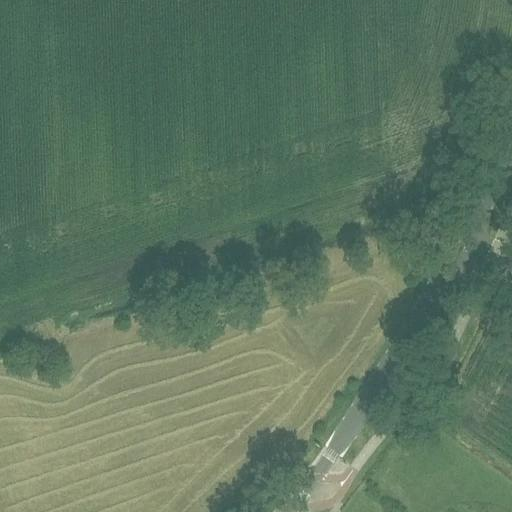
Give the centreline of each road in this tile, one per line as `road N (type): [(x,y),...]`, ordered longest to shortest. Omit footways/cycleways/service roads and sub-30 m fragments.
road 1 (tertiary): [(288,511),(384,376),(456,250)]
road 2 (tertiary): [(456,250),(511,138)]
